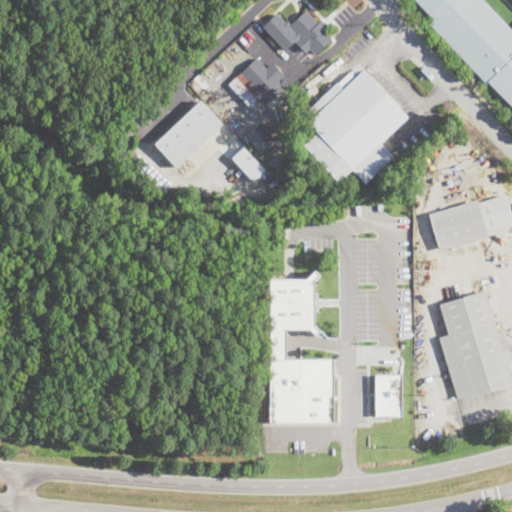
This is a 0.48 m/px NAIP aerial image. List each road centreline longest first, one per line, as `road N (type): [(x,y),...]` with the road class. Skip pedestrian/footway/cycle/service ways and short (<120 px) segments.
road 1 (secondary): [(511,454),(400,479),(315,487),(0,469)]
road 2 (secondary): [(0,501),(101,511),(445,506),(511,490)]
road 3 (residential): [(375,0),(511,147)]
